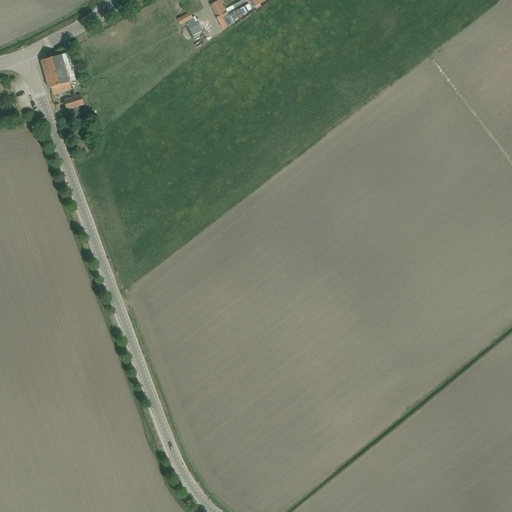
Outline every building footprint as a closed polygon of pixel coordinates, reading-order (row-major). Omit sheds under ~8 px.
[(228,13),(221,0),(210,6),(217,18),(228,13)] [(108,18),(113,26),(131,16),(127,8),(108,18)] [(234,11),(236,18),(244,15),(242,9),(234,11)] [(189,29),(201,23),(197,15),(185,22),(189,29)] [(198,32),(202,42),(211,38),(206,28),(198,32)] [(68,53),(61,55),(41,60),(48,88),(75,80),(68,53)] [(82,105),(79,95),(63,100),(68,118),(80,114),(77,106),(82,105)]
